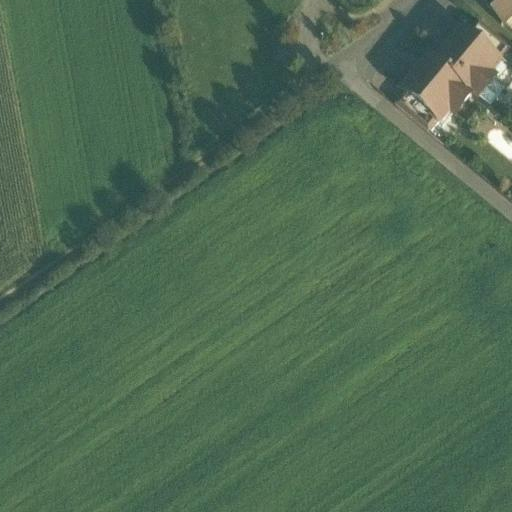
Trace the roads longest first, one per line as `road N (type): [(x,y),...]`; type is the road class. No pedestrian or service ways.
road 1 (track): [(331,68),(0,306)]
road 2 (residential): [(331,68),(511,212)]
